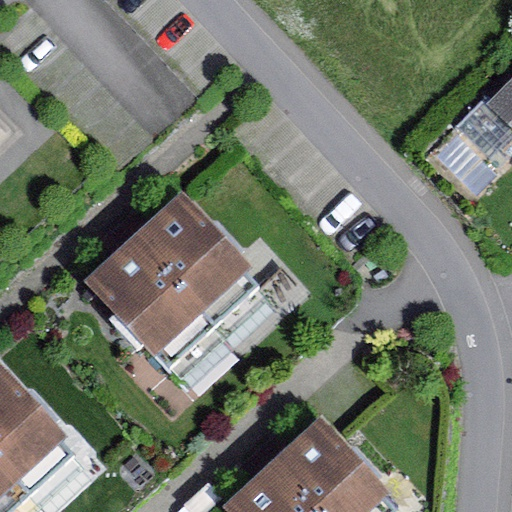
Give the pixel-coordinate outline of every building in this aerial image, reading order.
[(511,79),(486,105),(511,130),(511,79)] [(182,205),(139,244),(214,328),(257,290),(182,205)] [(139,244),(95,282),(170,366),(214,328),(139,244)] [(0,378),(0,462),(28,493),(70,455),(0,378)] [(394,511),(321,433),(279,471),(317,511),(394,511)] [(0,462),(0,511),(5,511),(28,493),(0,462)] [(317,511),(279,471),(237,510),(239,511),(317,511)]
